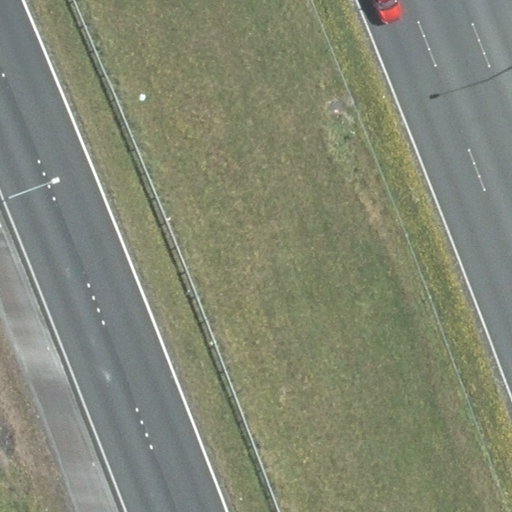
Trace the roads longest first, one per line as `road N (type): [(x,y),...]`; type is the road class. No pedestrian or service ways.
road 1 (motorway): [(181,511),(0,59)]
road 2 (motorway): [(409,0),(511,255)]
